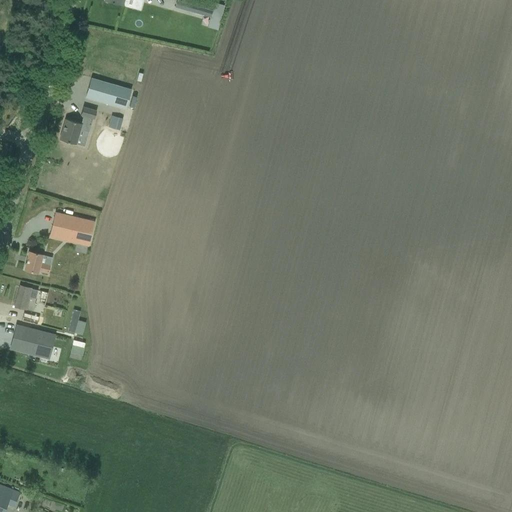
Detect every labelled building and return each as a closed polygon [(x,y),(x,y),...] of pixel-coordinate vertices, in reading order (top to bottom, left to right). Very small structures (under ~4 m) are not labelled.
[(204,0),(191,0),(189,10),(210,16),(211,11),(214,3),(204,0)] [(210,16),(207,27),(217,30),(221,14),(211,11),(210,16)] [(91,78),(85,97),(125,109),(130,90),(91,78)] [(59,140),(75,145),(80,130),(89,132),(93,118),(94,119),(96,111),(83,107),(80,115),(83,116),(81,123),(65,119),(59,140)] [(111,116),(108,126),(118,129),(121,119),(111,116)] [(55,213),(49,236),(88,245),(93,222),(55,213)] [(38,271),(47,273),(49,266),(40,263),(42,255),(29,252),(24,270),(37,273),(38,271)] [(12,314),(28,319),(36,289),(19,285),(12,314)] [(73,309),(67,331),(74,333),(80,311),(73,309)] [(54,335),(15,325),(10,348),(48,358),(54,335)] [(0,511),(3,511),(6,504),(14,507),(19,492),(0,484),(0,511)]
